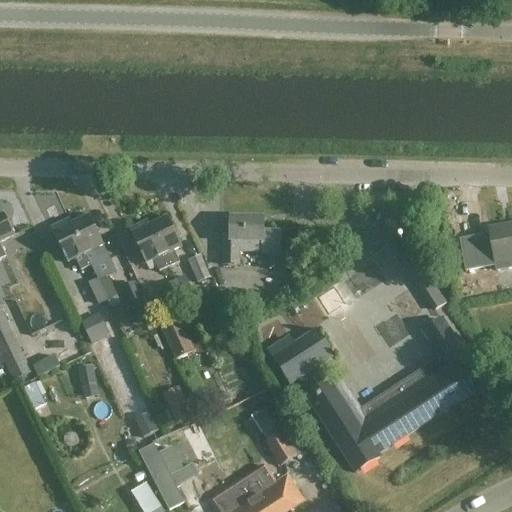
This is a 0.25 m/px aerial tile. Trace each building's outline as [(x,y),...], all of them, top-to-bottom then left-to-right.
[(0,258),(7,255),(1,243),(15,237),(4,215),(0,216),(0,258)] [(72,227),(91,267),(92,269),(110,260),(90,218),(72,227)] [(150,228),(168,264),(177,260),(173,252),(182,248),(168,219),(150,228)] [(231,239),(223,239),(222,267),(239,267),(240,252),(262,253),(262,255),(281,255),(281,232),(264,232),(264,221),(231,221),(231,239)] [(72,227),(54,236),(68,265),(77,260),(83,272),(91,267),(72,227)] [(511,227),(490,231),(491,237),(462,242),(467,270),(497,265),(498,272),(511,269),(511,227)] [(159,268),(168,264),(150,228),(133,236),(147,265),(156,261),(159,268)] [(212,280),(201,257),(189,263),(199,285),(212,280)] [(185,277),(176,282),(187,304),(196,299),(185,277)] [(105,278),(98,281),(108,303),(109,302),(113,309),(122,304),(118,297),(116,298),(105,278)] [(98,281),(89,286),(86,293),(90,305),(98,305),(99,307),(108,303),(98,281)] [(178,309),(187,304),(176,282),(167,287),(178,309)] [(152,318),(137,284),(123,291),(138,324),(152,318)] [(327,297),(336,317),(351,310),(342,290),(327,297)] [(32,374),(0,308),(0,354),(14,383),(32,374)] [(110,337),(100,316),(82,324),(92,346),(110,337)] [(195,353),(179,317),(160,325),(176,361),(195,353)] [(468,367),(439,322),(417,336),(440,370),(414,386),(410,380),(395,390),(399,396),(363,420),(336,379),(327,384),(316,368),(330,359),(313,334),(291,347),(286,340),(266,353),(288,386),(295,381),(306,397),(303,398),(354,476),(377,460),(375,458),(480,389),(466,368),(468,367)] [(315,462),(291,427),(266,444),(282,468),(297,458),(305,469),(315,462)] [(159,456),(155,447),(140,455),(169,511),(171,511),(185,505),(177,490),(200,478),(193,466),(184,471),(172,449),(159,456)] [(276,485),(264,465),(210,500),(217,511),(291,511),(304,504),(287,478),(276,485)] [(135,491),(145,511),(155,511),(163,508),(151,483),(135,491)]
